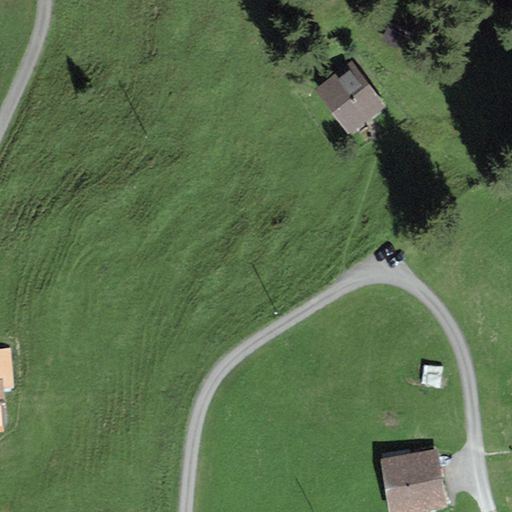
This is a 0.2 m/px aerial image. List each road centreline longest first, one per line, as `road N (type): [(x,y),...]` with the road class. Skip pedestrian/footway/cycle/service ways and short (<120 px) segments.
road 1 (track): [(479,457),(465,345),(435,299),(390,273),(332,295),(244,353),(208,397),(187,511)]
road 2 (unclassified): [(0,150),(55,20),(52,0)]
